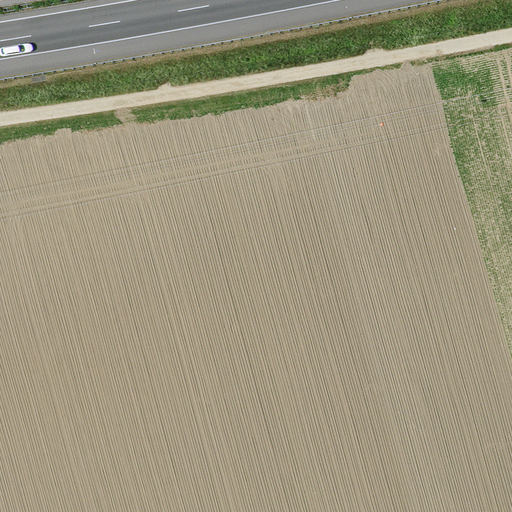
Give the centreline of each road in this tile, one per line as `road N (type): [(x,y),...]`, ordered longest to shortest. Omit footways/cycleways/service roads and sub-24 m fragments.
road 1 (track): [(511,34),(0,119)]
road 2 (motorway): [(0,40),(238,0)]
